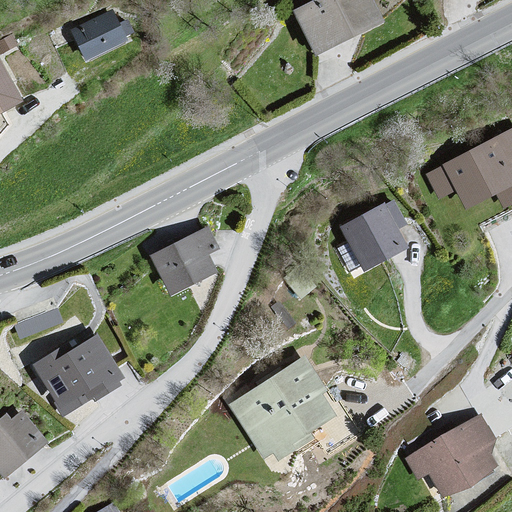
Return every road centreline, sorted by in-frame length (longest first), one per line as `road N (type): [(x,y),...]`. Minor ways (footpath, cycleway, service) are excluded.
road 1 (residential): [(261,150),(271,174),(264,211),(202,350),(13,511)]
road 2 (secondary): [(261,150),(0,275)]
road 3 (secondary): [(511,21),(261,150)]
road 4 (unknown): [(342,498),(403,442),(511,293)]
